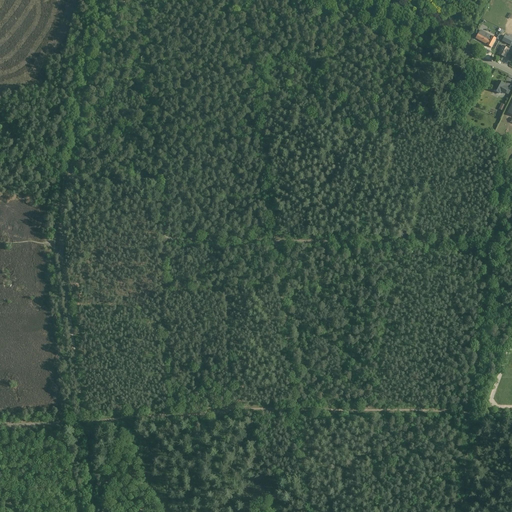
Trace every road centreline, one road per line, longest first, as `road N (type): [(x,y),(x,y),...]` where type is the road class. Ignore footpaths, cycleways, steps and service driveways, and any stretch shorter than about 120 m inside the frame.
road 1 (track): [(95,0),(60,230),(82,422)]
road 2 (track): [(472,412),(255,408),(82,422)]
road 3 (unclassified): [(511,72),(327,0)]
